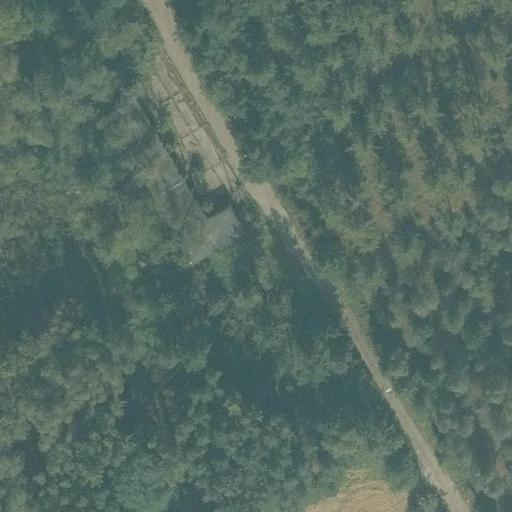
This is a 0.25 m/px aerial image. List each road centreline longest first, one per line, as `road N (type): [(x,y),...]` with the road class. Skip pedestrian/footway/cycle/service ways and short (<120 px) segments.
road 1 (track): [(458,511),(146,0)]
road 2 (track): [(131,0),(0,75)]
